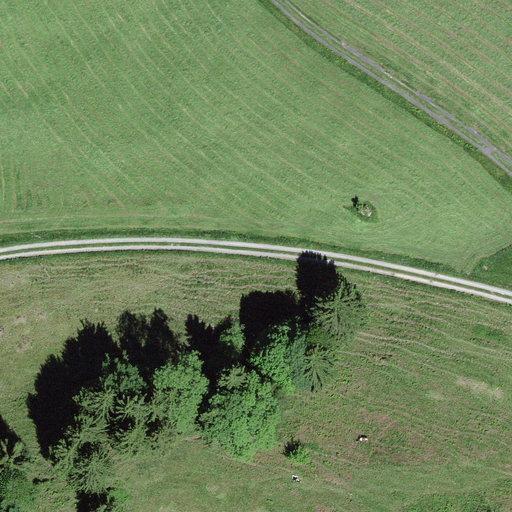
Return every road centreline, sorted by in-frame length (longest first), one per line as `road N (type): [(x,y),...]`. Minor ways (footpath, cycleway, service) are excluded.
road 1 (track): [(0,260),(86,247),(184,247),(365,268),(511,302)]
road 2 (track): [(282,0),(511,174)]
